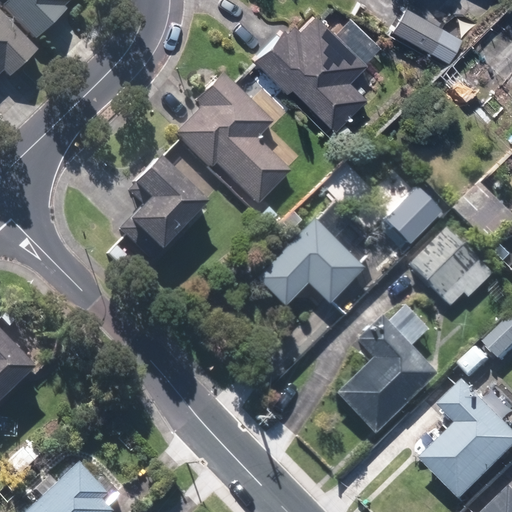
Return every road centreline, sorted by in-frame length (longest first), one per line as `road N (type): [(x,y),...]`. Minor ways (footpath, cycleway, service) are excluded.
road 1 (residential): [(0,208),(286,511)]
road 2 (residential): [(0,177),(123,57),(145,0)]
